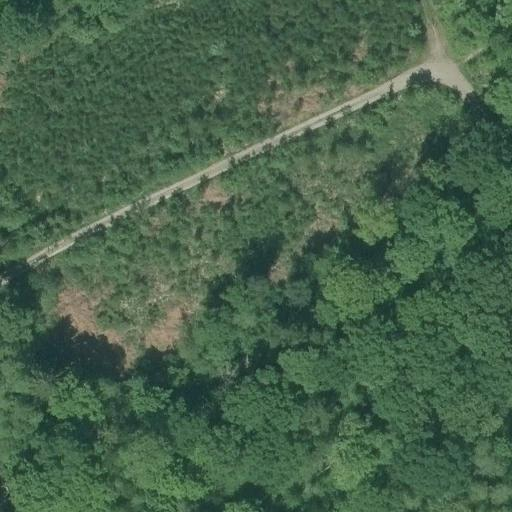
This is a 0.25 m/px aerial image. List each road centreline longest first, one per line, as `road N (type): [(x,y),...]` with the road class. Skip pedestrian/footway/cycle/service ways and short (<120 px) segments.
road 1 (track): [(0,281),(444,63)]
road 2 (track): [(444,63),(511,164)]
